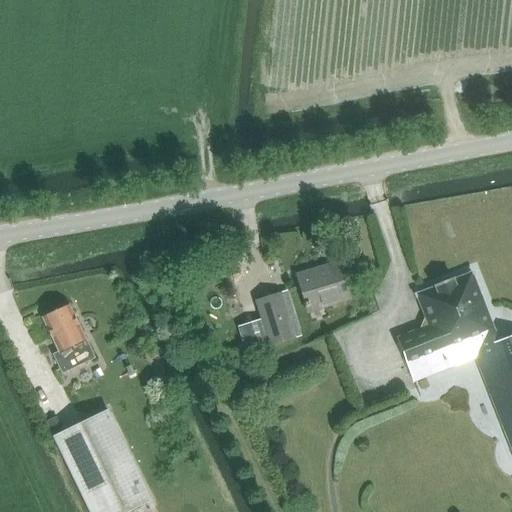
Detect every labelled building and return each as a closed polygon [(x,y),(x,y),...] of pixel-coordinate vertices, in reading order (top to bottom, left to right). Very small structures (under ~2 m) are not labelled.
[(301,273),(296,275),(307,313),(349,300),(341,273),(338,262),(301,273)] [(428,326),(396,339),(413,381),(414,384),(475,360),(511,453),(511,336),(498,342),(472,273),(454,281),(453,279),(433,286),(434,289),(415,295),(428,326)] [(288,290),(280,293),(255,300),(262,324),(244,329),(251,352),(303,336),(288,290)] [(69,306),(43,319),(60,353),(54,356),(63,374),(95,359),(83,334),(84,332),(81,326),(78,325),(69,306)] [(131,511),(152,502),(107,411),(53,437),(89,511),(131,511)]
